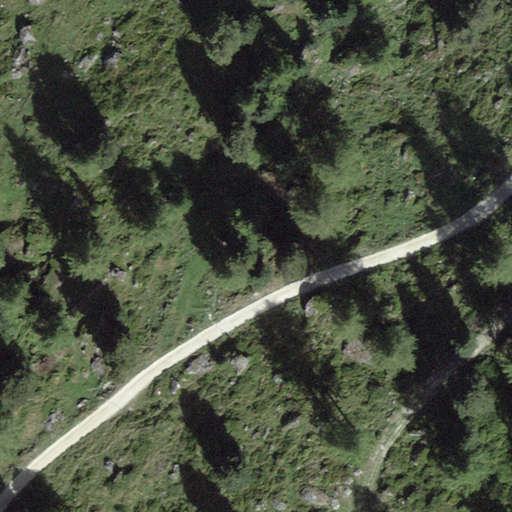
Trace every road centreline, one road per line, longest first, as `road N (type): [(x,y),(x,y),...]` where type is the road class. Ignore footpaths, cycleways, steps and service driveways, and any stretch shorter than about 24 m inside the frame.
road 1 (track): [(0,503),(27,472),(184,348),(297,287),(462,222),(511,183)]
road 2 (track): [(165,363),(199,252),(246,162),(298,106)]
road 3 (track): [(511,310),(415,404),(376,464),(359,511)]
